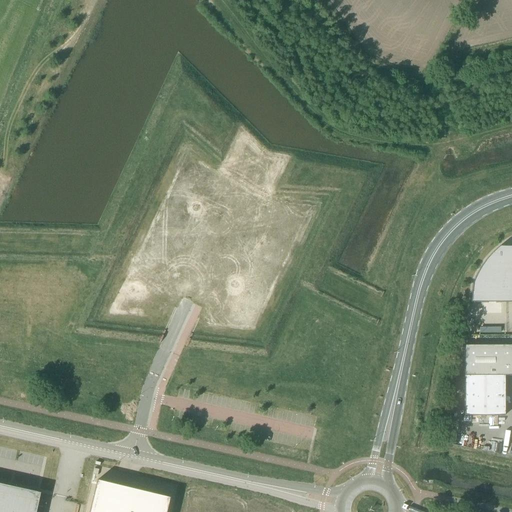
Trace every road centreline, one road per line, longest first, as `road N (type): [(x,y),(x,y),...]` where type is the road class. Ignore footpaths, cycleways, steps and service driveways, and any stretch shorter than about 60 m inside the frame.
road 1 (tertiary): [(511,197),(459,221),(433,254),(389,418)]
road 2 (unclassified): [(186,305),(148,394),(134,457)]
road 3 (unclassified): [(269,488),(134,457)]
road 4 (unclassified): [(134,457),(0,428)]
